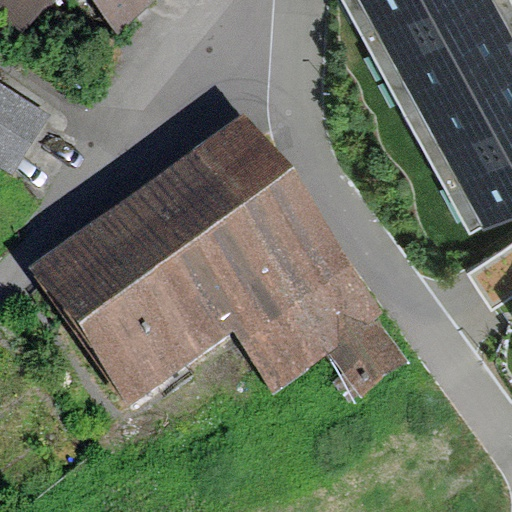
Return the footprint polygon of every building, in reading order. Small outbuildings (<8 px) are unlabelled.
[(89,0),(115,30),(150,0),(0,0),(0,29),(8,39),(54,0),(89,0)] [(511,0),(350,0),(469,212),(511,187),(511,0)] [(0,90),(0,171),(16,182),(53,127),(0,90)] [(242,115),(30,266),(128,402),(233,327),(276,388),(327,351),(358,396),(407,361),(377,319),(385,314),(242,115)] [(511,248),(471,275),(493,309),(511,296),(511,248)]
